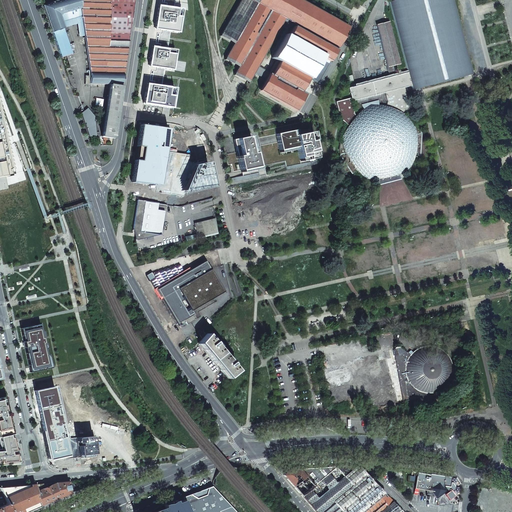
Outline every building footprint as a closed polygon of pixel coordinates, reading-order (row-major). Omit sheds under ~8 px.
[(61,0),(56,1),(52,3),(43,6),(52,31),(63,27),(62,21),(81,15),(84,35),(90,73),(90,76),(85,75),(85,84),(87,85),(90,85),(90,84),(110,84),(122,85),(135,0),(61,0)] [(146,85),(143,103),(171,108),(174,88),(162,86),(164,69),(172,70),(175,50),(167,49),(170,32),(177,33),(181,9),(174,8),(174,0),(159,0),(155,27),(149,64),(146,85)] [(243,78),(249,81),(285,19),(297,25),(292,34),(288,33),(275,59),(280,63),(273,75),(270,74),(261,90),(298,111),(308,94),(303,91),(311,79),(319,82),(331,60),(333,61),(348,27),(300,0),(238,0),(221,32),(220,34),(234,42),(225,57),(238,65),(236,70),(234,73),(243,78)] [(395,0),(389,2),(407,71),(411,86),(413,90),(473,74),(453,0),(395,0)] [(81,15),(62,21),(63,27),(77,23),(79,36),(84,35),(81,15)] [(400,64),(389,22),(376,25),(388,67),(400,64)] [(52,31),(60,57),(72,53),(69,44),(63,27),(52,31)] [(359,174),(367,176),(367,177),(375,178),(374,179),(374,184),(379,184),(379,185),(401,179),(406,176),(402,171),(408,165),(409,166),(412,159),(413,159),(415,155),(420,156),(421,133),(417,123),(412,125),(411,123),(410,123),(406,117),(405,116),(411,111),(410,110),(405,88),(411,86),(407,71),(399,73),(398,70),(395,71),(396,74),(394,66),(388,68),(390,76),(355,85),(355,86),(348,88),(351,98),(336,102),(340,118),(348,126),(345,133),(344,140),(343,140),(342,141),(341,143),(340,143),(339,150),(340,155),(352,174),(356,170),(360,173),(359,174)] [(122,85),(110,84),(102,137),(103,137),(114,139),(122,85)] [(9,169),(11,169),(0,116),(0,177),(11,175),(9,169)] [(145,184),(159,186),(169,129),(140,124),(131,182),(145,184)] [(502,132),(500,125),(492,127),(494,134),(502,132)] [(313,127),(279,135),(283,153),(298,150),(300,163),(320,158),(313,127)] [(243,172),(262,169),(254,136),(236,140),(243,172)] [(191,179),(185,194),(219,186),(213,161),(198,164),(191,179)] [(511,201),(511,189),(502,192),(505,203),(511,201)] [(161,299),(163,298),(178,323),(183,320),(186,325),(195,319),(193,315),(197,312),(214,302),(211,299),(223,292),(205,262),(182,275),(180,274),(155,289),(161,299)] [(42,324),(21,328),(24,344),(30,373),(52,368),(42,324)] [(237,370),(206,334),(199,343),(227,378),(237,370)] [(93,436),(70,438),(59,386),(35,392),(39,412),(45,440),(50,461),(95,457),(94,446),(95,446),(95,441),(93,442),(93,436)] [(0,465),(21,463),(9,414),(5,397),(0,398),(0,439),(2,449),(0,448),(0,465)] [(431,491),(435,492),(441,493),(443,485),(449,486),(451,477),(430,474),(429,474),(417,472),(414,489),(418,489),(431,491)] [(36,494),(41,506),(57,499),(71,493),(68,481),(35,484),(36,490),(36,491),(37,494),(36,494)] [(0,487),(3,495),(7,504),(10,511),(28,511),(34,509),(41,506),(36,494),(37,494),(36,491),(36,490),(35,484),(12,487),(0,487)] [(183,500),(187,511),(219,511),(231,507),(212,487),(208,488),(206,495),(197,498),(190,495),(182,498),(183,500)] [(187,511),(183,500),(176,503),(176,502),(173,503),(172,502),(160,507),(153,510),(154,511),(187,511)]
